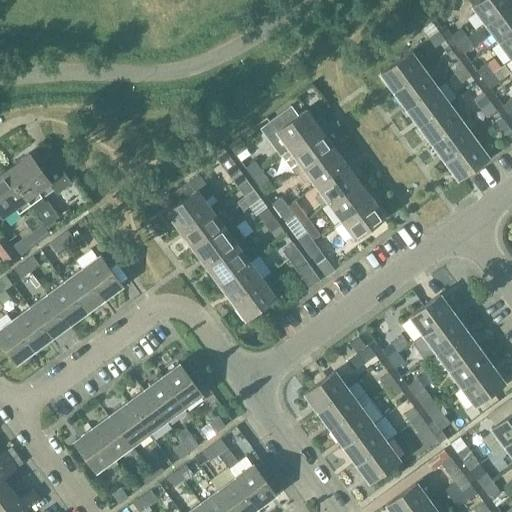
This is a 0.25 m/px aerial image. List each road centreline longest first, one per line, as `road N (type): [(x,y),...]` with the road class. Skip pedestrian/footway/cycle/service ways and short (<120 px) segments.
road 1 (unclassified): [(314,0),(275,28),(180,70),(0,80)]
road 2 (residential): [(14,412),(153,311),(170,308),(190,315),(245,383)]
road 3 (residential): [(245,383),(461,229)]
road 4 (residential): [(245,383),(338,511)]
road 5 (residential): [(14,412),(87,511)]
